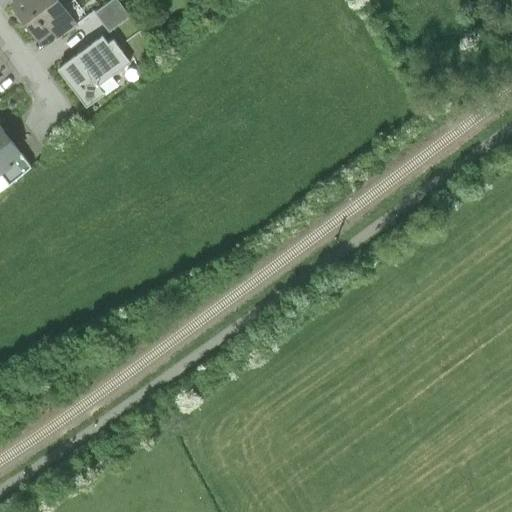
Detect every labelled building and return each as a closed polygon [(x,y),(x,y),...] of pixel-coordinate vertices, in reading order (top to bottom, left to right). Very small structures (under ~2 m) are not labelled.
[(80,28),(58,0),(22,0),(11,8),(40,47),(55,36),(60,43),(80,28)] [(113,0),(100,9),(114,28),(134,14),(123,0),(113,0)] [(102,11),(80,21),(90,43),(113,33),(102,11)] [(107,39),(57,76),(86,116),(116,94),(110,87),(131,72),(107,39)] [(0,173),(22,157),(0,126),(0,173)]
